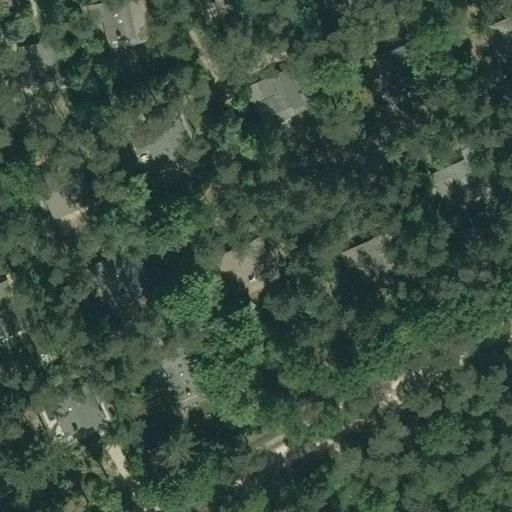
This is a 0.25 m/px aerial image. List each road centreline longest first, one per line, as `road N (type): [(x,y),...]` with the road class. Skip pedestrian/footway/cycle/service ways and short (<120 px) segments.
road 1 (track): [(199,511),(511,327)]
road 2 (unknown): [(163,0),(173,28),(237,110),(249,142)]
